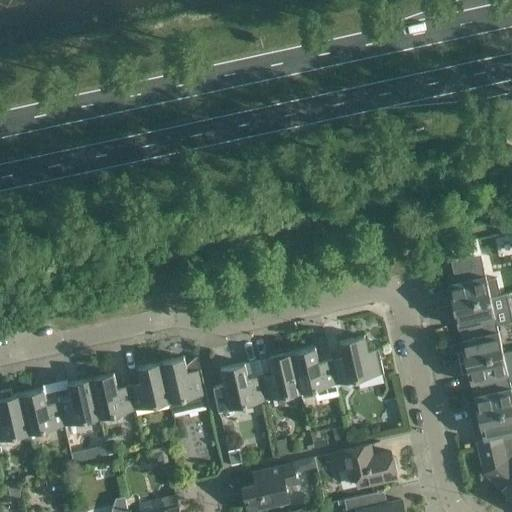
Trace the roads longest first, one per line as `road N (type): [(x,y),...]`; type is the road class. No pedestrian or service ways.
road 1 (residential): [(465,511),(450,495),(402,284),(216,329),(179,321),(0,361)]
road 2 (trunk): [(511,15),(0,127)]
road 3 (trunk): [(0,173),(511,62)]
